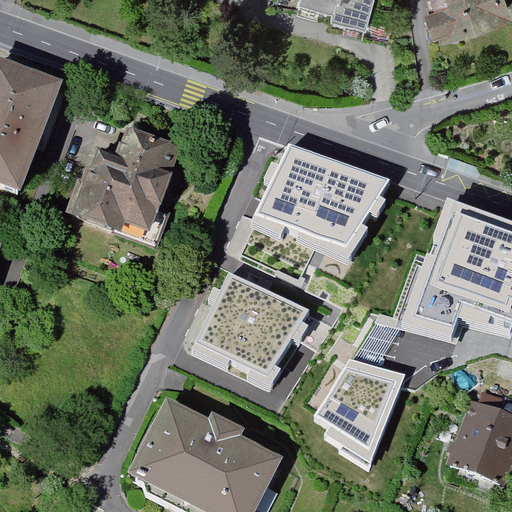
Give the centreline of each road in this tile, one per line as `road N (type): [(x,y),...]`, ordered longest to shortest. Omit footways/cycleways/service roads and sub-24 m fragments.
road 1 (residential): [(271,124),(122,429),(106,486),(123,511)]
road 2 (tertiary): [(271,124),(0,28)]
road 3 (residential): [(511,89),(434,110),(352,151)]
road 4 (tertiary): [(511,205),(352,151)]
